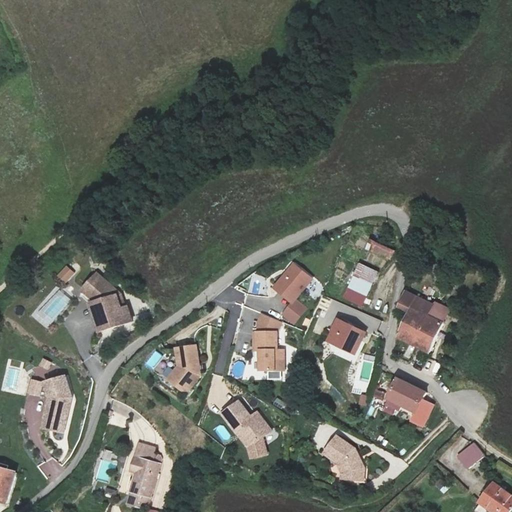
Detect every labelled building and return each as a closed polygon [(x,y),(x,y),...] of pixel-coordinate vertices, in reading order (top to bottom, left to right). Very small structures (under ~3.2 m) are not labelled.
[(393,259),(396,249),(368,241),(365,250),(393,259)] [(272,287),(292,302),(282,315),(293,324),(305,308),(294,300),(312,277),(292,262),(272,287)] [(360,263),(354,274),(372,283),(378,272),(360,263)] [(65,285),(76,274),(67,265),(56,276),(65,285)] [(95,272),(81,288),(99,304),(90,307),(99,335),(131,324),(127,310),(124,311),(118,293),(95,272)] [(372,283),(354,274),(343,297),(361,306),(372,283)] [(399,307),(411,312),(428,320),(434,308),(406,294),(399,307)] [(428,320),(443,328),(450,314),(435,306),(434,308),(428,320)] [(411,312),(396,340),(428,357),(443,328),(428,320),(411,312)] [(257,323),(257,331),(253,331),(254,349),(260,349),(261,369),(284,369),(284,348),(277,349),(277,331),(281,323),(261,314),(257,323)] [(362,331),(336,320),(326,341),(354,354),(360,341),(357,340),(362,331)] [(192,345),(173,348),(176,372),(171,379),(172,384),(180,391),(185,390),(196,375),(192,345)] [(63,375),(43,381),(48,397),(44,418),(53,420),(51,429),(63,432),(70,396),(63,375)] [(385,400),(400,408),(413,414),(409,423),(420,428),(430,406),(419,401),(423,393),(395,380),(385,400)] [(221,413),(247,447),(250,459),(268,455),(263,435),(270,430),(256,411),(250,415),(238,400),(221,413)] [(385,400),(382,406),(397,413),(400,408),(385,400)] [(53,420),(44,418),(42,427),(51,429),(53,420)] [(332,435),(320,453),(334,462),(338,471),(337,478),(359,480),(360,467),(357,461),(354,460),(352,457),(354,455),(351,448),(332,435)] [(471,442),(455,455),(467,469),(483,457),(471,442)] [(134,470),(125,505),(146,510),(158,462),(149,460),(152,447),(135,443),(129,469),(134,470)] [(48,482),(64,473),(55,457),(39,466),(48,482)] [(0,470),(0,503),(9,506),(18,476),(0,470)] [(443,478),(436,485),(443,494),(451,488),(443,478)] [(511,496),(493,482),(478,503),(490,511),(506,511),(511,505),(511,496)]
